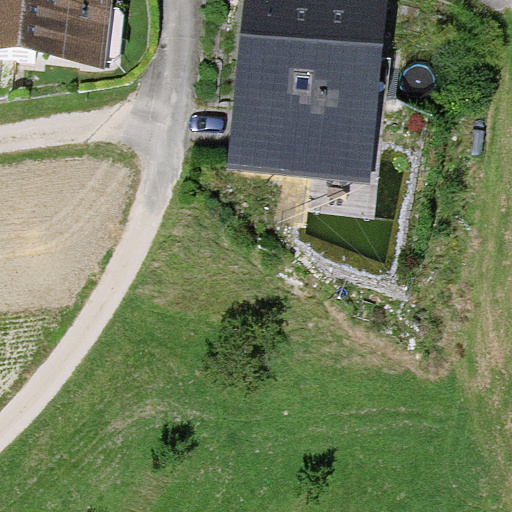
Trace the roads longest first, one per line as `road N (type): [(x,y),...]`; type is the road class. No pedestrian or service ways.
road 1 (track): [(146,213),(59,366),(0,425)]
road 2 (residential): [(180,0),(177,116),(146,213)]
road 3 (track): [(177,116),(0,148)]
